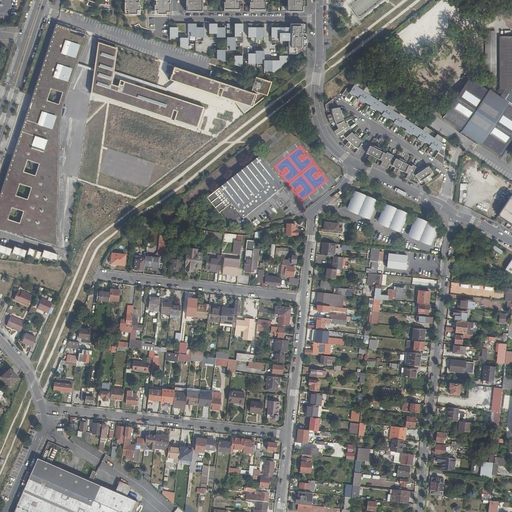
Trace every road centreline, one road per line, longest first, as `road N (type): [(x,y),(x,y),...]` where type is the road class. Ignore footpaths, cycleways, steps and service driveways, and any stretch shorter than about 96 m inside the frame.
road 1 (residential): [(288,434),(42,409),(28,371),(0,339)]
road 2 (residential): [(418,511),(452,213)]
road 3 (residential): [(96,273),(304,297)]
road 4 (unclassified): [(353,164),(317,121),(319,19)]
road 5 (residential): [(175,0),(183,19),(319,19)]
road 6 (secondary): [(0,142),(48,0)]
road 7 (residential): [(353,164),(311,213),(304,297)]
road 8 (residential): [(304,297),(288,434)]
road 9 (residential): [(373,125),(450,175),(441,206)]
